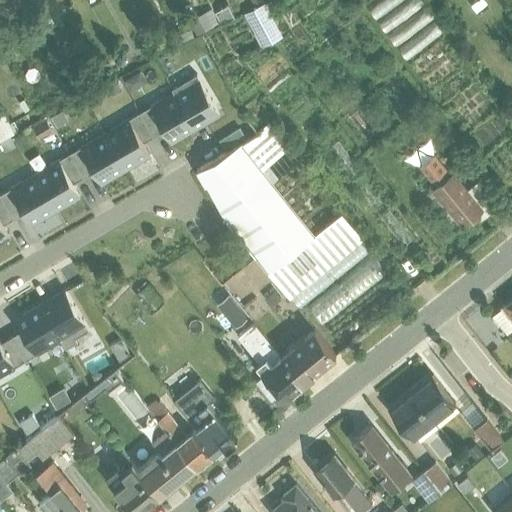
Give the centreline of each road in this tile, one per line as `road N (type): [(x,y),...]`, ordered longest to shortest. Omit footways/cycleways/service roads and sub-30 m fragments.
road 1 (residential): [(192,511),(437,313)]
road 2 (residential): [(0,285),(139,203),(177,197)]
